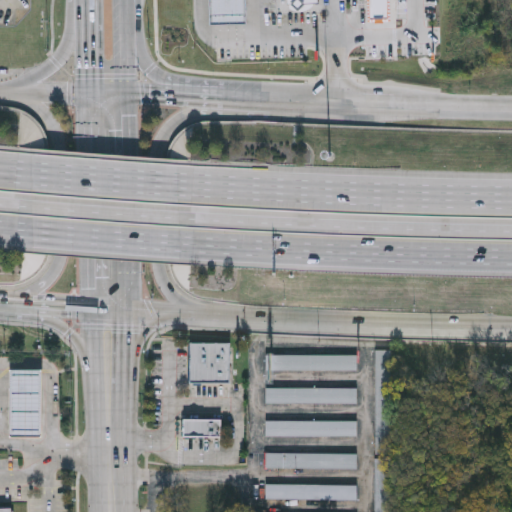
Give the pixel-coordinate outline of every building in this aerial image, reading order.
[(249,24),(248,0),(211,0),(212,26),(249,24)] [(366,0),(367,16),(388,17),(387,0),(366,0)] [(231,382),(230,344),(191,345),(192,383),(231,382)] [(378,456),(392,456),(392,352),(378,352),(378,456)] [(357,358),(358,373),(267,373),(267,358),(357,358)] [(41,370),(41,437),(10,437),(10,370),(41,370)] [(357,390),(357,406),(267,406),(267,391),(357,390)] [(223,419),(223,437),(186,437),(186,419),(223,419)] [(358,423),(358,438),(268,438),(268,423),(358,423)] [(358,455),(358,470),(268,471),(268,455),(358,455)] [(377,511),(391,511),(392,461),(377,461),(377,511)] [(357,485),(357,501),(267,501),(267,486),(357,485)]
